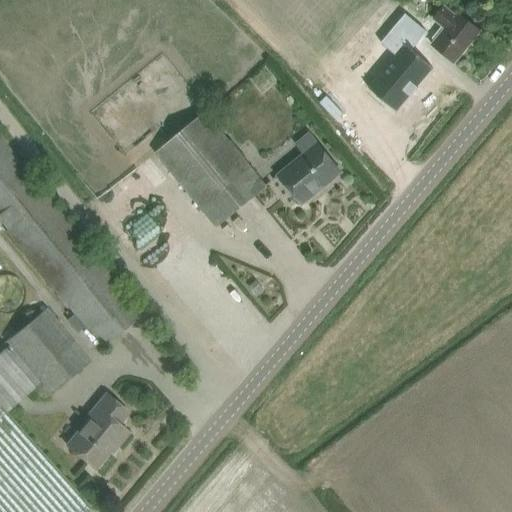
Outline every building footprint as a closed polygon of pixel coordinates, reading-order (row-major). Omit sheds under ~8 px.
[(400,48),(374,81),(401,103),(437,60),(414,41),(429,23),(409,6),(385,35),(400,48)] [(480,31),(464,19),(457,13),(455,15),(444,6),(433,19),(445,29),(432,45),(438,50),(454,63),(480,31)] [(253,80),(257,93),(273,89),(269,75),(253,80)] [(155,153),(203,211),(216,227),(265,186),(253,171),(204,112),(155,153)] [(338,169),(317,143),(309,133),(295,144),(303,154),(277,175),(289,189),(301,205),(316,193),(313,190),(338,169)] [(0,220),(91,332),(104,347),(143,315),(130,299),(0,140),(0,220)] [(0,511),(92,511),(94,511),(7,412),(41,383),(51,394),(90,361),(47,309),(7,341),(10,344),(0,353),(0,511)] [(66,445),(79,456),(95,469),(116,443),(118,445),(128,433),(118,424),(128,413),(106,395),(66,445)]
